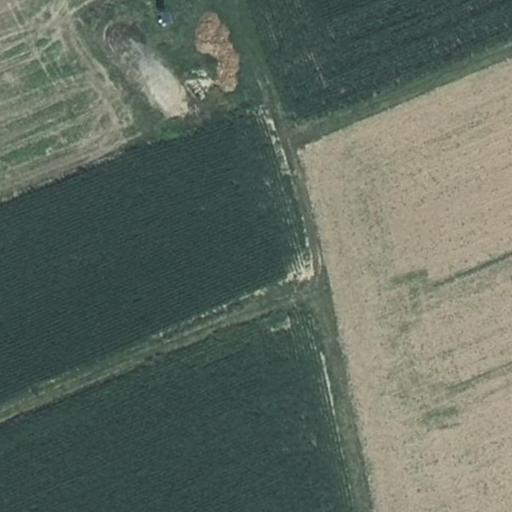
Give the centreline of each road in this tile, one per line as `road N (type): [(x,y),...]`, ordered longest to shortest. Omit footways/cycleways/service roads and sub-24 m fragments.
road 1 (track): [(365,511),(289,143),(240,0)]
road 2 (track): [(318,280),(0,420)]
road 3 (track): [(289,143),(511,48)]
